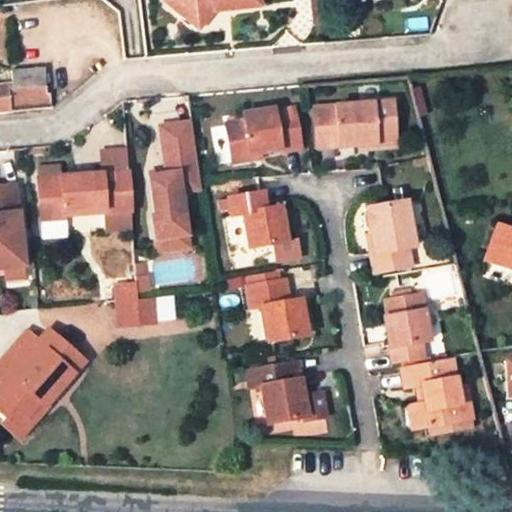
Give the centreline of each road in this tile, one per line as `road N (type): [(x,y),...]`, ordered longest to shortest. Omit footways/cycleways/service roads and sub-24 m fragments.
road 1 (residential): [(509,33),(414,60),(118,85),(60,128),(0,134)]
road 2 (residential): [(322,181),(370,511)]
